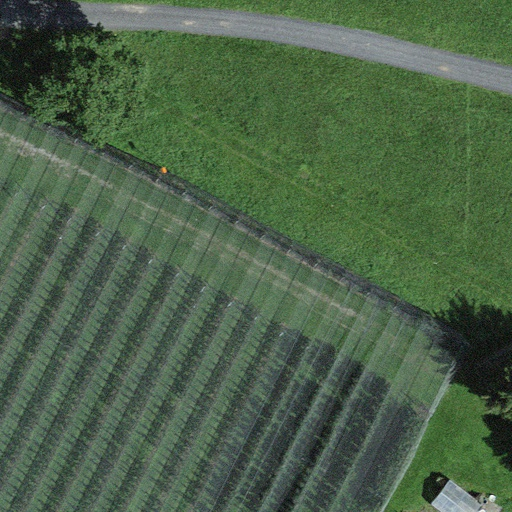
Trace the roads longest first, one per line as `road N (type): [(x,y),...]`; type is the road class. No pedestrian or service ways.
road 1 (track): [(20,8),(269,172),(511,307)]
road 2 (unclassified): [(511,88),(359,56),(0,3)]
